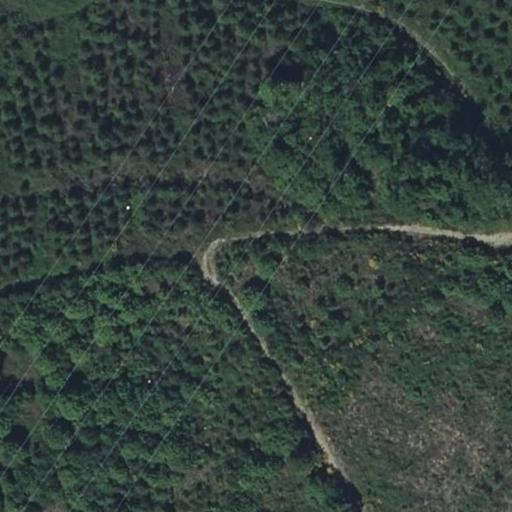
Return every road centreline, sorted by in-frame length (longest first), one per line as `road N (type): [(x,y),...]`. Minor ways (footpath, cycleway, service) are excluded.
road 1 (track): [(364,511),(295,373),(186,238),(240,222),(309,219),(364,237),(511,230)]
road 2 (track): [(269,0),(362,19),(429,52),(511,157)]
